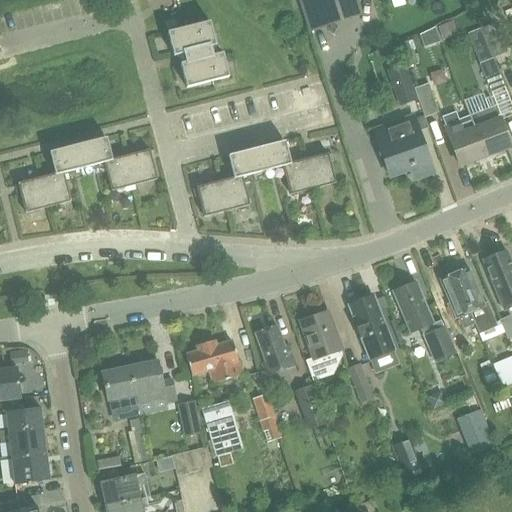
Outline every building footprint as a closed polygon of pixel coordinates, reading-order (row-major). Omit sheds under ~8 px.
[(358,0),(297,0),(309,34),(364,15),(358,0)] [(166,32),(172,56),(184,53),(186,62),(179,64),(185,87),(228,77),(222,53),(211,56),(208,47),(215,45),(209,21),(166,32)] [(457,34),(452,22),(438,27),(442,39),(457,34)] [(480,28),(487,46),(491,57),(504,53),(493,23),(480,28)] [(408,66),(416,63),(408,41),(400,44),(408,66)] [(487,46),(475,51),(480,63),(478,63),(490,91),(503,86),(493,58),(492,58),(491,57),(487,46)] [(405,66),(392,71),(405,106),(418,102),(405,66)] [(420,78),(412,81),(424,117),(437,112),(427,83),(422,85),(420,78)] [(493,108),(468,117),(484,156),(508,147),(493,108)] [(484,156),(468,117),(458,121),(454,111),(441,116),(444,127),(459,166),(484,156)] [(412,119),(376,131),(389,171),(413,163),(416,174),(429,169),(412,119)] [(105,138),(75,145),(83,178),(105,172),(103,163),(111,160),(105,138)] [(284,141),(254,149),(262,181),(284,176),(282,167),(290,163),(284,141)] [(75,145),(48,152),(54,174),(63,174),(65,182),(83,178),(75,145)] [(254,149),(227,156),(233,177),(242,177),(244,186),(262,181),(254,149)] [(148,150),(126,156),(133,185),(156,179),(148,150)] [(327,153),(304,159),(312,189),(335,183),(327,153)] [(133,185),(126,156),(111,160),(103,163),(105,172),(110,191),(133,185)] [(312,189),(304,159),(290,163),(282,167),(284,176),(289,195),(312,189)] [(54,174),(40,178),(47,207),(70,202),(65,182),(63,174),(54,174)] [(233,177),(218,181),(226,211),(249,205),(244,186),(242,177),(233,177)] [(47,207),(40,178),(16,184),(24,213),(47,207)] [(226,211),(218,181),(195,187),(203,217),(226,211)] [(511,261),(510,263),(505,251),(482,261),(503,310),(511,306),(511,261)] [(466,266),(452,273),(478,332),(496,324),(486,301),(482,303),(466,266)] [(478,335),(452,273),(439,278),(454,318),(458,317),(458,318),(462,329),(465,329),(468,339),(478,335)] [(392,292),(409,334),(419,329),(433,363),(453,355),(439,322),(431,325),(414,283),(392,292)] [(347,306),(368,360),(392,351),(372,297),(347,306)] [(299,322),(312,358),(305,361),(312,381),(331,374),(335,367),(330,353),(339,350),(326,312),(299,322)] [(498,320),(506,340),(511,336),(511,322),(509,315),(498,320)] [(255,334),(265,362),(260,364),(264,376),(295,365),(288,345),(283,347),(276,327),(255,334)] [(185,356),(192,376),(206,372),(210,384),(242,374),(231,341),(185,356)] [(10,352),(11,363),(27,362),(26,350),(10,352)] [(156,362),(129,367),(134,395),(150,392),(152,400),(161,398),(163,406),(177,402),(172,377),(161,380),(156,362)] [(346,368),(361,406),(373,400),(358,364),(346,368)] [(496,380),(490,365),(481,368),(487,384),(496,380)] [(134,395),(129,367),(102,373),(110,409),(136,404),(134,395)] [(16,368),(0,369),(0,401),(20,399),(16,368)] [(292,394),(302,430),(321,425),(310,389),(292,394)] [(445,405),(440,392),(427,397),(433,410),(445,405)] [(252,399),(265,443),(281,437),(266,393),(252,399)] [(201,408),(214,456),(242,449),(227,401),(201,408)] [(180,404),(184,429),(196,427),(191,402),(180,404)] [(5,413),(7,431),(41,426),(39,409),(5,413)] [(131,430),(127,430),(134,462),(141,461),(148,459),(139,417),(129,419),(131,430)] [(7,431),(11,457),(44,453),(41,426),(7,431)] [(480,447),(493,444),(489,431),(477,434),(480,447)] [(410,439),(394,445),(410,484),(431,476),(424,457),(418,460),(410,439)] [(194,450),(199,471),(212,468),(206,447),(194,450)] [(194,450),(182,453),(188,474),(199,471),(194,450)] [(44,453),(11,457),(14,484),(48,479),(44,453)] [(170,456),(172,464),(176,477),(188,474),(182,453),(170,456)] [(119,467),(118,457),(94,461),(95,471),(119,467)] [(99,483),(104,505),(139,498),(134,476),(99,483)] [(104,505),(105,511),(141,511),(139,498),(104,505)] [(183,511),(181,500),(173,502),(174,511),(183,511)] [(0,503),(0,511),(15,511),(19,511),(18,501),(0,503)] [(358,511),(376,511),(372,501),(356,506),(358,511)]
